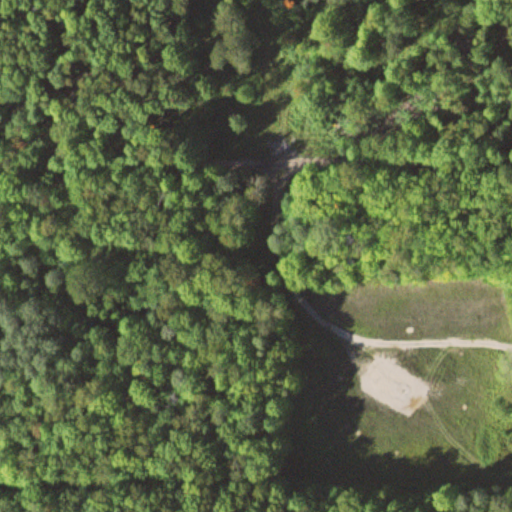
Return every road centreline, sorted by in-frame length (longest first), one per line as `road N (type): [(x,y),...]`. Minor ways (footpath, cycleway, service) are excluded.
road 1 (residential): [(511,354),(354,345),(312,306),(285,249),(300,157),(269,29),(254,0)]
road 2 (track): [(0,160),(511,159)]
